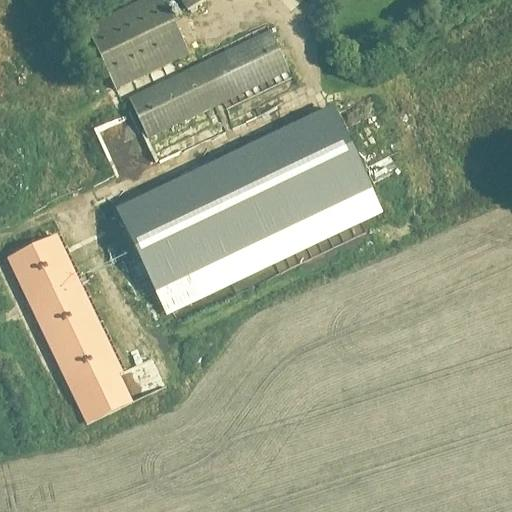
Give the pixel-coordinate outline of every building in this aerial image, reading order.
[(187,56),(160,0),(147,0),(84,30),(113,92),(187,56)] [(179,0),(186,14),(213,0),(179,0)] [(147,142),(287,74),(268,35),(128,103),(147,142)] [(369,189),(332,113),(115,216),(152,292),(369,189)] [(56,241),(56,240),(6,264),(7,264),(10,263),(76,399),(118,378),(52,242),(56,241)]
